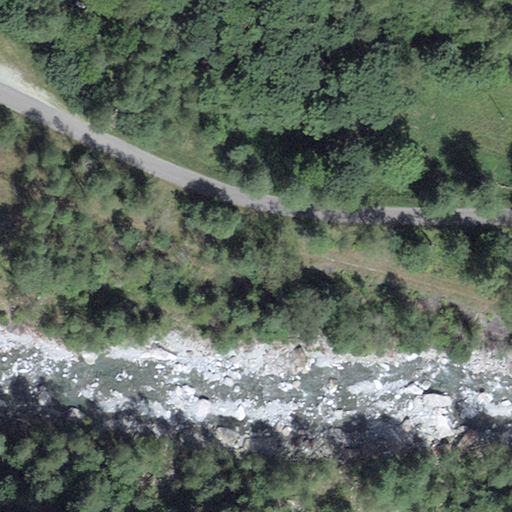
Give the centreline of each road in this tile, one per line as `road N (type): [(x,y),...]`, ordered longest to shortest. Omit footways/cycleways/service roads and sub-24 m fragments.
road 1 (unclassified): [(511,218),(367,216),(267,203),(216,190),(0,93)]
road 2 (track): [(0,170),(120,218),(340,255),(511,307)]
